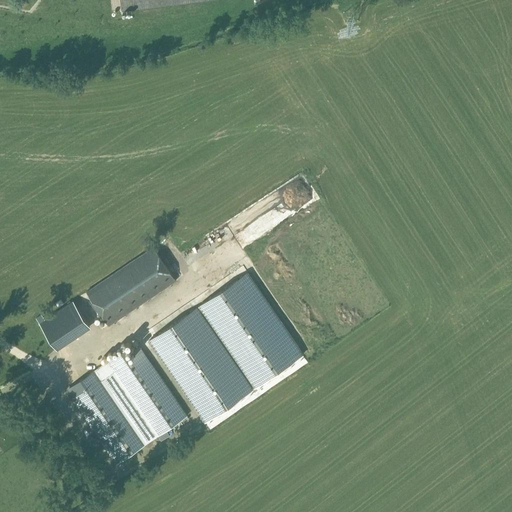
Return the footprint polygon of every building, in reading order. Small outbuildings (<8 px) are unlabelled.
[(209,0),(120,0),(122,12),(209,0)] [(86,292),(109,325),(176,280),(154,247),(86,292)] [(303,354),(247,272),(148,340),(204,422),(303,354)] [(39,323),(58,350),(91,327),(74,301),(39,323)] [(77,382),(65,390),(71,398),(116,464),(148,443),(156,437),(188,415),(143,350),(131,358),(125,349),(77,382)]
